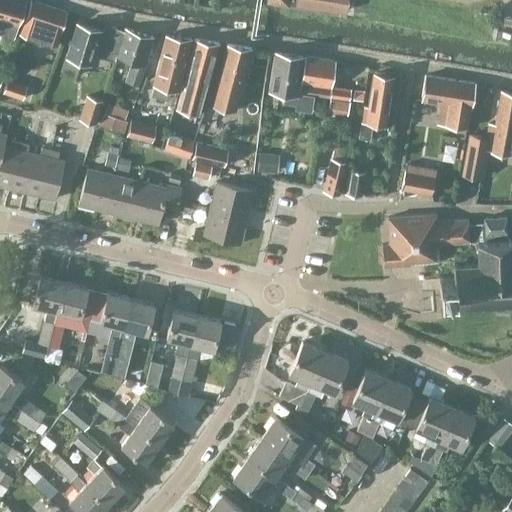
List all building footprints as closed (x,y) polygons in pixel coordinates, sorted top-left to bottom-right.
[(27,1),(23,0),(0,0),(0,33),(15,38),(27,1)] [(293,0),(293,2),(344,9),(345,0),(271,0),(288,2),(288,0),(293,0)] [(67,14),(66,13),(31,2),(25,21),(21,35),(56,46),(67,14)] [(91,64),(101,31),(77,24),(63,73),(74,76),(79,60),(91,64)] [(117,58),(125,30),(111,26),(101,58),(116,62),(117,58)] [(144,66),(152,38),(126,29),(125,30),(117,58),(132,62),(126,81),(139,85),(145,66),(144,66)] [(178,92),(192,39),(166,36),(152,95),(167,98),(169,90),(178,92)] [(219,43),(195,40),(190,61),(214,67),(219,43)] [(235,111),(251,48),(226,44),(211,106),(235,111)] [(296,93),(303,58),(275,53),(268,91),(284,94),(283,102),(295,104),(294,108),(311,111),(313,95),(300,93),(296,93)] [(350,88),(330,84),(334,62),(305,57),(300,93),(313,95),(314,94),(348,99),(350,88)] [(214,67),(190,61),(177,110),(198,115),(200,108),(203,109),(214,67)] [(386,125),(393,77),(374,74),(369,108),(362,107),(357,137),(369,139),(372,124),(386,125)] [(474,83),(425,75),(421,99),(440,103),(437,122),(466,127),(469,108),(470,108),(474,83)] [(7,78),(3,91),(22,98),(26,84),(7,78)] [(354,89),(352,99),(362,100),(364,90),(354,89)] [(511,93),(500,92),(494,124),(511,127),(511,93)] [(95,124),(96,120),(99,111),(102,100),(85,95),(78,118),(95,124)] [(104,112),(99,126),(124,134),(128,121),(124,119),(104,112)] [(128,121),(124,134),(150,141),(155,125),(129,118),(128,121)] [(356,131),(348,129),(346,137),(354,139),(356,131)] [(179,154),(184,138),(171,134),(166,150),(179,154)] [(190,157),(195,142),(184,138),(179,154),(190,157)] [(0,186),(8,188),(19,141),(10,139),(8,146),(3,144),(2,144),(0,154),(0,186)] [(33,152),(26,150),(28,143),(19,141),(8,188),(23,192),(33,152)] [(224,166),(228,150),(197,143),(195,159),(224,166)] [(329,158),(322,190),(339,194),(346,162),(345,161),(348,147),(334,143),(330,158),(329,158)] [(38,195),(49,148),(41,146),(39,153),(33,152),(23,192),(38,195)] [(64,159),(57,157),(58,151),(49,148),(38,195),(54,199),(64,159)] [(107,164),(115,166),(117,155),(109,154),(107,164)] [(272,155),(260,154),(258,171),(276,172),(277,166),(271,166),(272,155)] [(116,169),(124,171),(127,159),(119,157),(116,169)] [(207,178),(210,167),(194,163),(191,174),(207,178)] [(423,167),(422,173),(404,170),(401,187),(430,193),(435,169),(423,167)] [(105,212),(114,175),(87,168),(78,206),(105,212)] [(348,169),(345,192),(362,194),(365,171),(348,169)] [(170,173),(167,184),(177,187),(180,175),(170,173)] [(140,181),(136,180),(114,175),(105,212),(132,218),(140,181)] [(162,206),(166,187),(140,181),(132,218),(158,224),(163,206),(162,206)] [(246,217),(253,190),(217,182),(210,208),(246,217)] [(176,209),(181,188),(177,187),(167,184),(166,187),(162,206),(163,206),(176,209)] [(184,207),(182,218),(192,221),(195,210),(184,207)] [(240,244),(246,217),(210,208),(204,236),(240,244)] [(467,218),(450,219),(436,220),(436,214),(387,217),(390,264),(438,261),(437,243),(477,240),(482,240),(482,238),(487,238),(487,240),(505,239),(505,236),(507,236),(506,216),(484,217),(484,221),(467,222),(467,218)] [(200,241),(203,231),(194,229),(192,239),(200,241)] [(453,275),(439,276),(440,295),(457,295),(457,304),(492,302),(493,304),(496,304),(496,302),(504,301),(505,304),(508,303),(508,301),(511,300),(511,238),(510,238),(510,236),(507,236),(505,236),(505,239),(487,240),(487,238),(482,238),(482,240),(477,240),(477,242),(474,242),(474,247),(477,247),(478,259),(468,260),(468,258),(463,258),(463,260),(457,260),(457,258),(452,259),(453,275)] [(50,345),(64,282),(40,276),(33,305),(46,308),(44,319),(42,319),(36,341),(24,338),(20,352),(44,358),(47,344),(50,345)] [(88,287),(64,282),(50,345),(50,346),(59,348),(65,323),(77,326),(79,316),(81,317),(88,287)] [(107,293),(100,322),(113,324),(100,370),(111,373),(120,338),(122,326),(124,327),(131,298),(107,293)] [(122,326),(120,338),(131,340),(134,329),(148,332),(154,303),(131,298),(124,327),(122,326)] [(182,378),(198,314),(175,309),(168,338),(179,341),(167,389),(178,392),(182,378)] [(198,314),(182,378),(191,380),(200,345),(215,349),(221,320),(198,314)] [(120,338),(111,373),(122,376),(131,340),(120,338)] [(302,407),(327,350),(304,340),(290,371),(298,374),(294,384),(284,380),(277,396),(296,404),(302,407)] [(336,391),(349,360),(327,350),(302,407),(296,404),(293,410),(305,415),(314,394),(320,396),(324,386),(336,391)] [(149,359),(144,383),(157,386),(162,362),(149,359)] [(0,394),(11,401),(24,382),(0,365),(0,394)] [(365,434),(389,378),(368,368),(354,399),(365,404),(361,414),(362,414),(356,430),(363,433),(365,434)] [(355,450),(370,460),(381,445),(371,438),(377,422),(381,424),(385,414),(398,419),(412,388),(389,378),(365,434),(363,433),(355,450)] [(150,404),(149,405),(142,400),(148,391),(132,380),(124,392),(135,400),(131,406),(144,414),(136,424),(161,441),(175,421),(150,404)] [(357,387),(348,383),(339,402),(348,406),(357,387)] [(160,387),(154,396),(168,406),(174,397),(160,387)] [(19,406),(11,401),(0,394),(0,417),(5,411),(13,417),(13,416),(32,429),(39,420),(19,406)] [(424,471),(453,406),(430,396),(416,428),(426,432),(422,441),(426,443),(415,465),(424,471)] [(19,406),(39,420),(45,412),(25,398),(19,406)] [(61,411),(83,430),(93,418),(71,399),(61,411)] [(107,417),(114,406),(102,399),(95,409),(107,417)] [(119,425),(125,416),(126,414),(114,406),(107,417),(118,424),(119,425)] [(460,447),(474,415),(453,406),(424,471),(430,475),(442,450),(445,451),(450,442),(460,447)] [(293,413),(288,420),(305,432),(310,424),(293,413)] [(161,441),(136,424),(125,416),(119,425),(118,424),(117,425),(130,434),(123,444),(147,461),(161,441)] [(296,447),(304,436),(276,417),(262,436),(309,470),(314,463),(301,454),(302,452),(296,447)] [(511,423),(503,417),(486,439),(497,447),(511,427),(511,423)] [(360,435),(348,430),(344,440),(356,444),(360,435)] [(72,441),(92,458),(100,448),(81,431),(72,441)] [(44,434),(39,441),(50,450),(55,443),(44,434)] [(304,478),(309,470),(262,436),(248,457),(276,476),(282,467),(289,471),(290,469),(304,478)] [(10,445),(0,438),(0,452),(3,455),(10,445)] [(59,470),(67,462),(57,452),(49,460),(59,470)] [(352,454),(347,462),(361,472),(367,464),(352,454)] [(104,464),(102,466),(92,457),(85,466),(95,474),(86,483),(108,503),(125,484),(104,464)] [(276,477),(276,476),(248,457),(234,476),(262,496),(269,487),(275,491),(276,489),(305,509),(303,511),(304,511),(309,511),(315,504),(296,491),(276,477)] [(69,480),(76,473),(77,472),(67,462),(59,470),(69,480)] [(30,464),(22,472),(33,482),(41,474),(30,464)] [(0,468),(0,480),(6,485),(12,476),(0,468)] [(419,491),(427,481),(411,469),(403,479),(419,491)] [(86,483),(76,473),(69,480),(80,490),(70,500),(83,511),(99,511),(108,503),(86,483)] [(412,501),(419,491),(403,479),(396,489),(412,501)] [(405,511),(412,501),(396,489),(389,499),(405,511)] [(207,511),(245,511),(222,493),(207,511)] [(500,510),(502,511),(511,511),(511,497),(500,510)] [(385,511),(403,511),(405,511),(389,499),(381,509),(385,511)]
